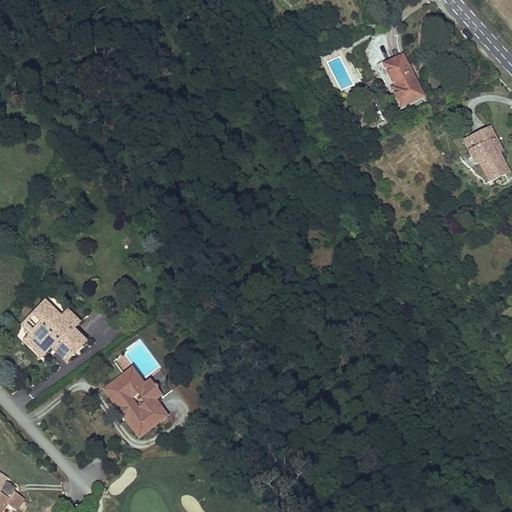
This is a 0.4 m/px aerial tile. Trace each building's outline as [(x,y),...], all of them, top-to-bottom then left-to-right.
[(462,29),(459,31),(465,38),(468,35),(462,29)] [(400,112),(403,110),(393,93),(397,90),(386,72),(405,61),(401,55),(376,70),(400,112)] [(425,98),(405,61),(386,72),(397,90),(393,93),(403,110),(425,98)] [(499,145),(489,128),(481,132),(484,137),(474,142),(478,149),(466,155),(473,167),(481,163),(491,181),(511,170),(511,169),(502,152),(497,155),(494,148),(499,145)] [(481,132),(460,144),(466,155),(478,149),(474,142),(484,137),(481,132)] [(502,152),(499,145),(494,148),(497,155),(502,152)] [(483,186),(491,181),(481,163),(473,167),(483,186)] [(55,342),(70,357),(85,342),(73,330),(78,326),(65,313),(61,318),(46,303),(30,319),(37,326),(31,333),(25,339),(42,355),(51,346),(55,342)] [(31,333),(37,326),(30,319),(24,325),(31,333)] [(70,357),(55,342),(51,346),(66,361),(70,357)] [(117,391),(137,378),(133,371),(104,390),(107,394),(115,388),(117,391)] [(154,374),(149,378),(162,398),(168,394),(154,374)] [(140,440),(169,421),(160,407),(165,403),(152,383),(144,389),(140,382),(120,396),(118,393),(109,399),(119,413),(117,414),(126,427),(129,424),(140,440)] [(0,511),(1,511),(8,503),(18,507),(24,496),(16,490),(13,484),(7,479),(8,477),(0,471),(0,511)]
